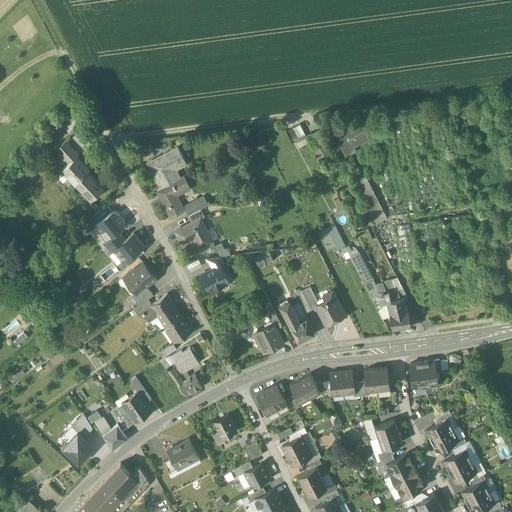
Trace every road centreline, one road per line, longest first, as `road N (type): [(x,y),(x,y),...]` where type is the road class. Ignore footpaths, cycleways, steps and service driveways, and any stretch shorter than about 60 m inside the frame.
road 1 (track): [(511,88),(111,142)]
road 2 (residential): [(61,51),(238,381)]
road 3 (secondary): [(61,511),(127,444),(238,381)]
road 4 (residential): [(462,511),(415,428),(400,348)]
road 5 (secondary): [(238,381),(305,358),(400,348)]
road 6 (residential): [(238,381),(305,511)]
